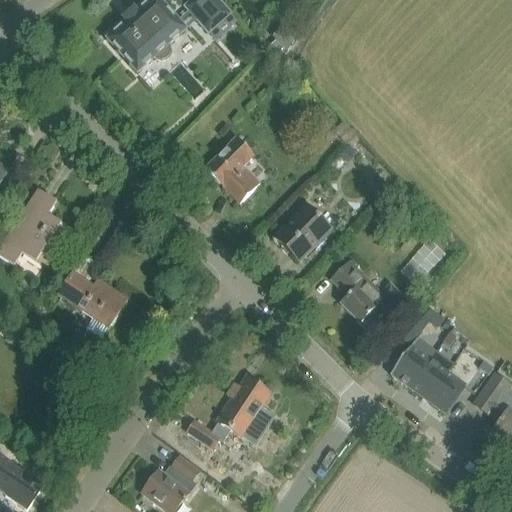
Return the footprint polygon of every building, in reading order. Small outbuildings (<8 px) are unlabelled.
[(167,47),(184,31),(156,0),(153,0),(136,15),(133,11),(123,20),(126,25),(107,41),(137,74),(154,58),(157,61),(161,63),(166,62),(169,59),(171,55),(169,50),(167,47)] [(215,0),(195,0),(186,9),(208,34),(229,15),(215,0)] [(235,140),(205,172),(240,206),(260,186),(242,169),(253,158),(235,140)] [(42,271),(68,233),(47,219),(56,205),(38,193),(20,220),(0,249),(0,260),(14,270),(22,258),(42,271)] [(306,208),(274,241),(298,265),(331,233),(306,208)] [(422,293),(453,261),(436,245),(406,278),(422,293)] [(89,261),(82,274),(99,284),(107,271),(89,261)] [(349,264),(343,270),(331,282),(347,299),(340,306),(360,327),(375,311),(385,321),(405,302),(390,287),(381,296),(367,282),(349,264)] [(72,276),(57,298),(93,321),(86,332),(100,342),(107,331),(108,332),(127,303),(103,287),(99,294),(72,276)] [(408,347),(416,338),(410,333),(402,342),(408,347)] [(456,339),(450,334),(442,344),(449,349),(456,339)] [(408,391),(435,354),(417,340),(390,377),(408,391)] [(428,400),(447,374),(453,367),(435,354),(408,391),(422,401),(424,397),(428,400)] [(493,371),(483,364),(478,371),(488,378),(493,371)] [(444,417),(466,388),(448,375),(454,367),(453,367),(447,374),(428,400),(432,403),(430,407),(444,417)] [(511,396),(507,393),(509,390),(493,379),(473,407),(489,418),(491,416),(501,423),(493,434),(511,446),(511,396)] [(211,435),(195,424),(187,435),(212,452),(219,441),(223,444),(230,433),(241,440),(250,427),(257,431),(262,431),(267,423),(266,418),(259,413),(270,397),(246,381),(237,394),(232,390),(227,397),(233,401),(217,424),(218,425),(211,435)] [(0,488),(8,494),(5,499),(24,511),(27,511),(44,488),(0,458),(0,488)] [(158,473),(141,496),(162,511),(176,511),(182,504),(184,505),(185,503),(184,502),(189,496),(196,486),(192,484),(199,475),(178,460),(171,470),(172,471),(166,479),(158,473)]
